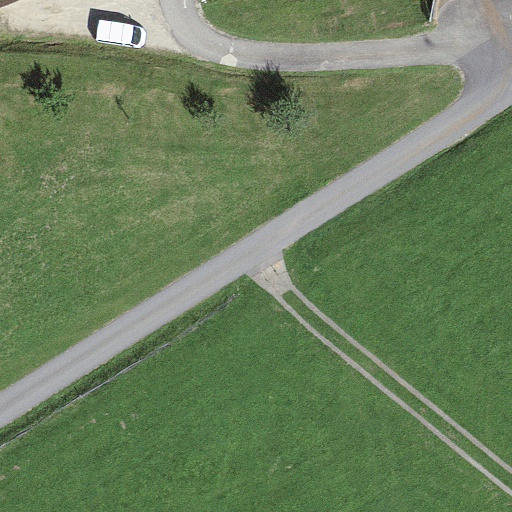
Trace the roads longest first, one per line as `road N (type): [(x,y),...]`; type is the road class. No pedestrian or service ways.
road 1 (unclassified): [(0,407),(511,84)]
road 2 (track): [(248,251),(319,326),(511,481)]
